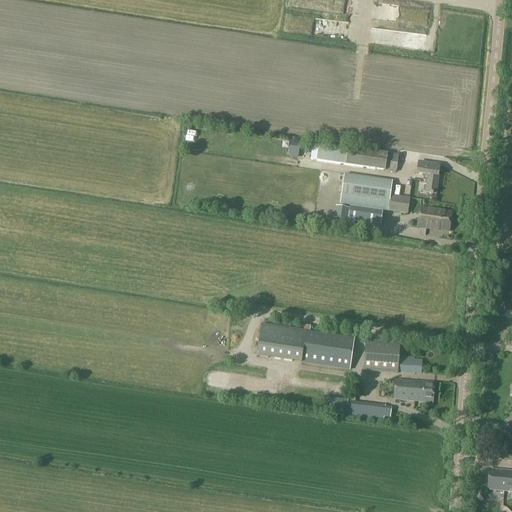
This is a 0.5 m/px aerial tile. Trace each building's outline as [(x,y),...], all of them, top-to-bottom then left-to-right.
[(312,159),(316,160),(316,161),(386,171),(386,170),(398,172),(400,157),(319,145),(313,144),(312,159)] [(434,195),(434,194),(437,194),(439,177),(439,176),(440,166),(419,163),(418,174),(425,175),(424,181),(428,182),(426,193),(431,194),(431,195),(434,195)] [(351,206),(383,211),(389,212),(391,196),(393,182),(345,175),(340,205),(351,206)] [(410,199),(391,196),(389,212),(408,214),(410,199)] [(381,226),(383,211),(351,206),(349,221),(381,226)] [(421,208),(418,228),(450,233),(452,213),(421,208)] [(511,320),(499,319),(494,342),(511,344),(511,320)] [(258,356),(350,370),(355,338),(262,325),(258,356)] [(398,372),(398,357),(399,344),(366,342),(364,372),(398,374),(398,372)] [(414,358),(398,357),(398,372),(413,373),(414,358)] [(435,384),(400,381),(396,381),(395,401),(433,404),(435,384)] [(325,398),(323,415),(384,423),(385,420),(386,410),(386,406),(325,398)] [(488,490),(511,492),(511,472),(490,470),(488,490)]
